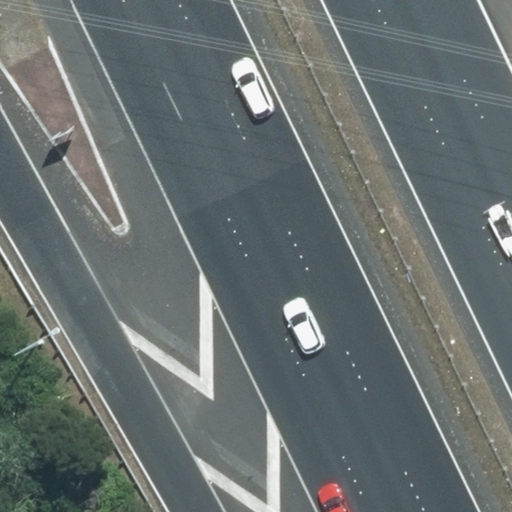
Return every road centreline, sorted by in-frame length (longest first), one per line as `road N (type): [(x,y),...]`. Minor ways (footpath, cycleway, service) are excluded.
road 1 (motorway): [(426,511),(180,0)]
road 2 (motorway): [(191,511),(0,166)]
road 3 (motorway): [(376,0),(511,283)]
